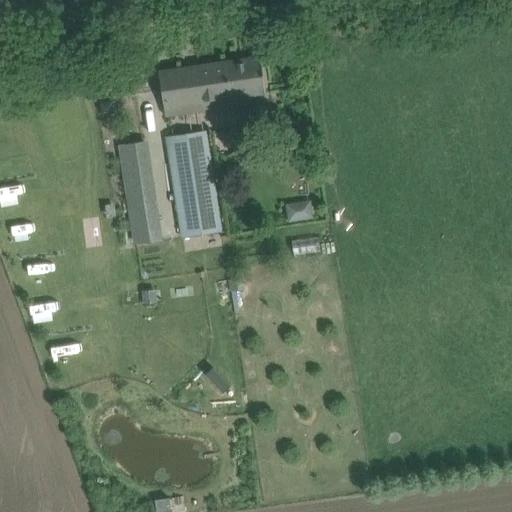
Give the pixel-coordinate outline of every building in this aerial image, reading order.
[(160,72),(163,92),(167,120),(237,109),(236,105),(249,103),(248,95),(265,93),(259,57),(160,72)] [(110,104),(99,105),(101,115),(111,114),(110,104)] [(220,231),(220,230),(205,132),(167,138),(182,237),(220,231)] [(144,141),(120,145),(136,244),(159,240),(144,141)] [(308,202),(285,205),(287,221),(310,218),(308,202)] [(154,290),(141,292),(142,302),(155,301),(154,290)] [(170,499),(155,501),(157,511),(171,509),(170,499)]
